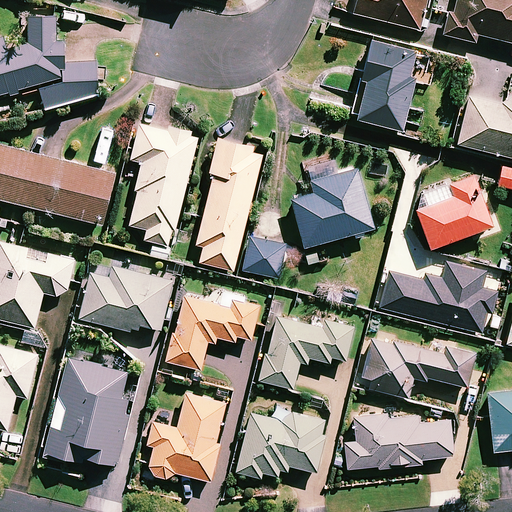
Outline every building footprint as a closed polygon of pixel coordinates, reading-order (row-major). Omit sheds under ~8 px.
[(357,0),(354,14),(418,31),(425,0),(357,0)] [(511,0),(453,0),(444,36),(474,43),(477,35),(511,43),(511,0)] [(65,51),(56,50),(57,14),(28,13),(27,44),(0,51),(0,95),(42,84),(44,111),(97,96),(97,62),(65,62),(65,51)] [(415,54),(371,42),(362,77),(366,78),(355,120),(401,132),(415,78),(409,77),(415,54)] [(511,94),(510,94),(506,107),(468,97),(456,145),(511,158),(511,94)] [(198,137),(140,123),(131,161),(143,163),(133,208),(128,206),(123,224),(148,230),(145,241),(154,243),(151,256),(169,261),(198,137)] [(266,152),(219,139),(210,173),(216,175),(197,245),(205,247),(201,263),(234,272),(266,152)] [(116,175),(0,145),(0,199),(103,226),(116,175)] [(511,169),(502,167),(498,187),(511,189),(511,169)] [(305,248),(352,235),(353,239),(365,236),(364,232),(373,229),(356,170),(310,182),(314,195),(292,201),(305,248)] [(491,227),(472,176),(447,185),(451,197),(415,210),(429,250),(491,227)] [(287,245),(250,237),(243,271),(280,279),(287,245)] [(76,260),(0,241),(0,320),(36,329),(44,293),(66,298),(76,260)] [(511,262),(511,251),(501,249),(497,266),(511,269),(511,262)] [(445,261),(441,277),(426,273),(424,280),(388,271),(379,308),(481,335),(487,315),(491,316),(497,292),(480,288),(485,272),(445,261)] [(173,282),(114,267),(111,279),(91,274),(80,319),(139,333),(141,325),(162,330),(173,282)] [(231,308),(185,296),(168,362),(202,371),(210,336),(250,346),(260,307),(233,300),(231,308)] [(307,365),(309,358),(330,364),(331,358),(345,362),(353,328),(322,320),(320,328),(275,317),(259,381),(293,389),(299,363),(307,365)] [(408,398),(412,381),(426,384),(427,378),(467,387),(474,355),(445,348),(443,354),(369,337),(358,387),(408,398)] [(0,346),(0,428),(9,431),(16,396),(29,398),(38,354),(0,346)] [(130,414),(126,413),(130,397),(122,396),(128,373),(68,358),(44,454),(83,463),(85,458),(118,466),(130,414)] [(511,391),(487,394),(493,452),(511,449),(511,391)] [(157,410),(149,444),(144,463),(149,464),(148,468),(153,477),(166,480),(175,473),(211,482),(220,444),(216,444),(226,404),(187,394),(181,416),(157,410)] [(277,476),(278,470),(288,472),(289,467),(315,473),(328,421),(276,408),(274,419),(251,413),(236,473),(261,478),(262,472),(277,476)] [(386,419),(385,414),(355,416),(357,442),(344,443),(346,470),(421,465),(420,459),(453,457),(450,421),(418,423),(418,416),(386,419)]
